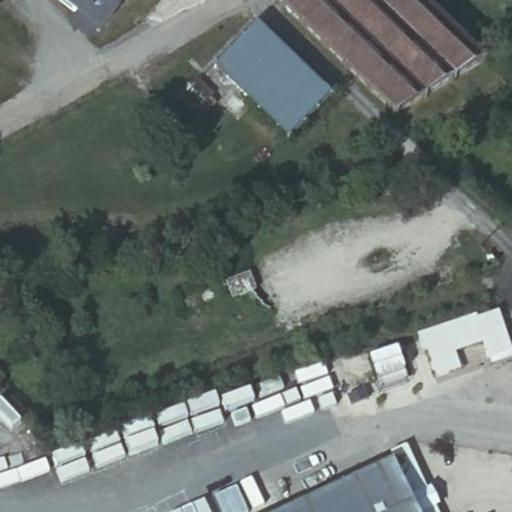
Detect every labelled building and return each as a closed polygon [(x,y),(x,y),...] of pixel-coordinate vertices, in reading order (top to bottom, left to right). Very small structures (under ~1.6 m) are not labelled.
[(68,0),(112,34),(139,0),(68,0)] [(358,76),(412,130),(479,62),(425,9),(416,0),(307,0),(295,13),(358,76)] [(416,0),(425,9),(433,0),(416,0)] [(304,152),(349,106),(273,31),(228,77),(304,152)] [(211,90),(194,106),(212,123),(228,106),(211,90)] [(338,388),(366,379),(360,358),(332,367),(338,388)] [(187,415),(152,428),(164,459),(199,446),(187,415)] [(391,448),(255,511),(440,511),(432,494),(437,492),(427,474),(424,476),(403,433),(387,440),(391,448)]
